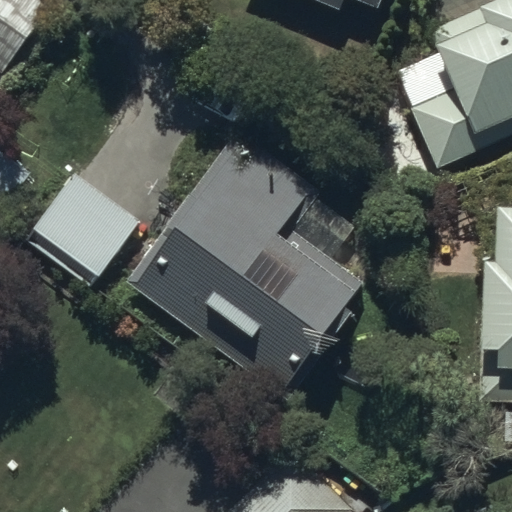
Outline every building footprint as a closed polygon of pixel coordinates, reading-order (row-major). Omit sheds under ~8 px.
[(0,0),(0,80),(54,6),(45,0),(0,0)] [(291,0),(338,19),(343,6),(385,23),(393,0),(291,0)] [(511,4),(428,41),(453,99),(411,117),(437,176),(511,143),(511,4)] [(319,202),(237,140),(125,291),(289,412),(349,331),(342,326),(367,294),(292,238),(319,202)] [(0,223),(1,224),(30,180),(0,160),(0,223)] [(139,224),(75,179),(28,246),(92,291),(139,224)] [(511,223),(497,223),(496,283),(481,283),(478,413),(508,413),(508,448),(511,447),(511,223)] [(0,262),(11,247),(0,239),(0,262)] [(348,511),(288,454),(231,511),(348,511)]
